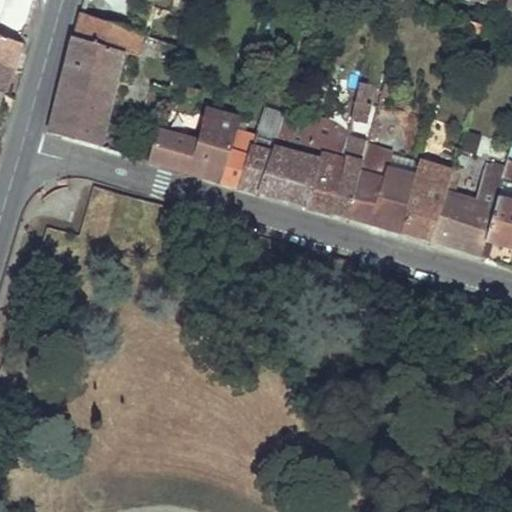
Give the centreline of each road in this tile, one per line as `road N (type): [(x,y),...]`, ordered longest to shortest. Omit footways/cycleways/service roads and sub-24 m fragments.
road 1 (residential): [(511,289),(20,149)]
road 2 (secondary): [(20,149),(62,0)]
road 3 (track): [(401,511),(511,453)]
